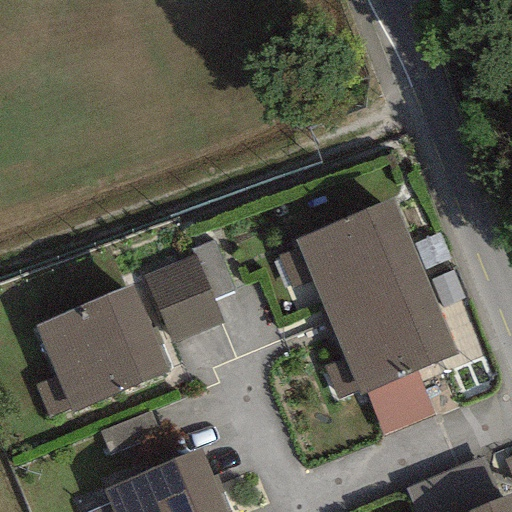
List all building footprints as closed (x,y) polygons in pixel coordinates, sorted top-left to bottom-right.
[(425,282),(391,201),(294,241),(328,323),(425,282)] [(211,300),(231,290),(211,243),(191,252),(192,256),(211,300)] [(192,256),(141,277),(169,347),(221,326),(211,300),(192,256)] [(414,373),(456,355),(425,282),(328,323),(358,394),(365,393),(414,373)] [(69,414),(167,373),(130,285),(32,326),(69,414)] [(431,416),(414,373),(365,393),(381,435),(431,416)] [(108,455),(158,435),(149,412),(99,433),(108,455)] [(225,511),(200,449),(102,489),(110,511),(225,511)] [(437,511),(493,489),(480,458),(404,490),(413,511),(437,511)] [(511,511),(511,494),(467,511),(511,511)]
